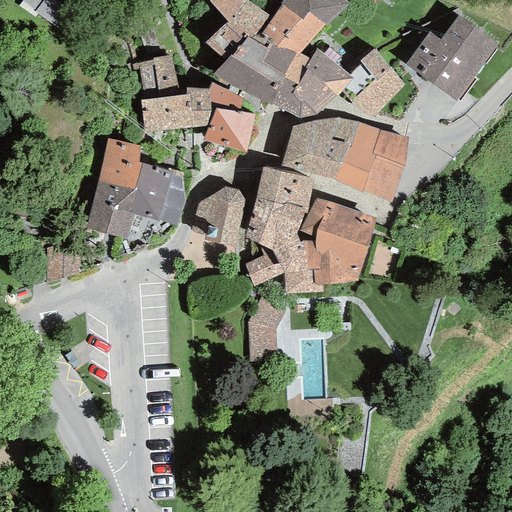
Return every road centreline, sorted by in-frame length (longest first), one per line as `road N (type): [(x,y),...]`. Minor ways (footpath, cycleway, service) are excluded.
road 1 (residential): [(120,280),(172,242),(202,183),(270,165),(287,122),(339,113),(439,142)]
road 2 (residential): [(120,280),(130,449),(116,471),(97,479)]
road 3 (tertiary): [(0,343),(41,381),(97,479)]
road 4 (residential): [(120,280),(0,335)]
